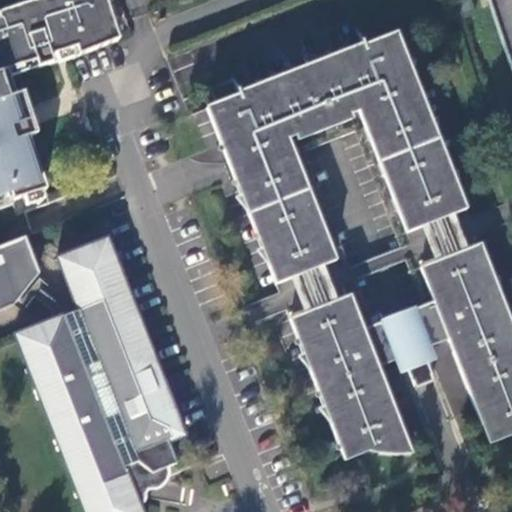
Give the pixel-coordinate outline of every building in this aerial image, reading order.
[(0,64),(67,41),(121,22),(121,21),(126,20),(119,0),(43,0),(0,15),(0,64)] [(511,0),(491,0),(511,63),(511,0)] [(123,30),(121,22),(67,41),(70,46),(123,30)] [(409,234),(468,211),(400,34),(368,46),(361,27),(359,28),(366,44),(243,92),(237,75),(235,76),(236,80),(216,88),(221,103),(211,108),(279,285),(338,262),(291,139),(299,136),(301,140),(355,119),(353,114),(361,111),(409,234)] [(67,41),(0,64),(0,204),(44,189),(27,134),(35,131),(28,110),(21,112),(8,66),(42,56),(44,62),(66,55),(63,49),(70,46),(67,41)] [(482,245),(468,211),(409,234),(422,268),(482,245)] [(29,239),(0,249),(0,313),(18,307),(44,275),(29,239)] [(141,511),(137,506),(148,475),(166,468),(177,465),(168,444),(185,437),(106,241),(57,260),(77,312),(16,336),(84,511),(141,511)] [(511,322),(482,245),(422,268),(436,304),(365,332),(351,297),(292,320),(346,461),(379,449),(381,455),(390,455),(403,455),(412,455),(380,367),(401,360),(405,371),(410,369),(414,381),(434,373),(430,361),(433,360),(429,349),(450,340),(490,445),(511,436),(511,322)] [(338,262),(279,285),(292,320),(351,297),(338,262)] [(137,506),(141,511),(149,494),(163,488),(169,481),(169,477),(169,473),(166,468),(148,475),(137,506)]
